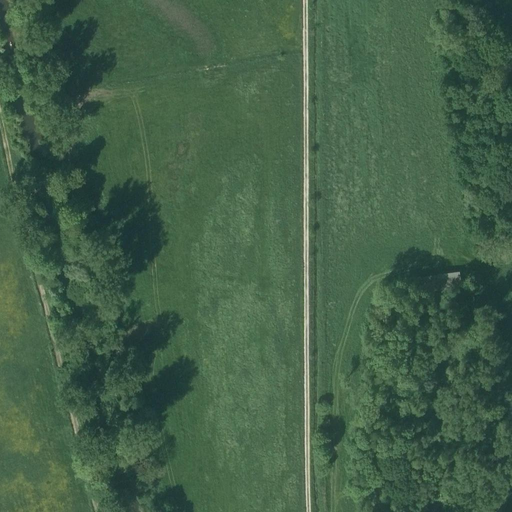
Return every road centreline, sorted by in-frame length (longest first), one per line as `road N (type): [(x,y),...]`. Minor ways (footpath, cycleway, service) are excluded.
road 1 (track): [(305,0),(308,511)]
road 2 (track): [(97,511),(0,119)]
